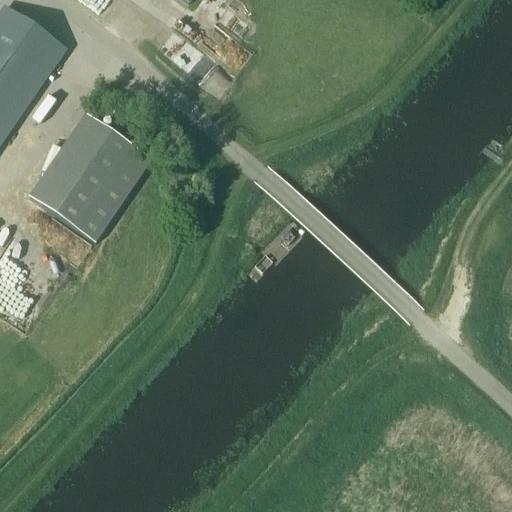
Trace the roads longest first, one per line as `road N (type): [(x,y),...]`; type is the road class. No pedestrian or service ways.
road 1 (track): [(255,171),(231,201),(192,305),(4,511)]
road 2 (track): [(255,171),(288,144),(363,110),(469,0)]
road 3 (unclassified): [(255,171),(164,85),(50,0)]
road 4 (unclassified): [(255,171),(413,316)]
road 5 (track): [(442,343),(473,305),(501,212),(511,200)]
road 6 (unclassified): [(511,406),(413,316)]
